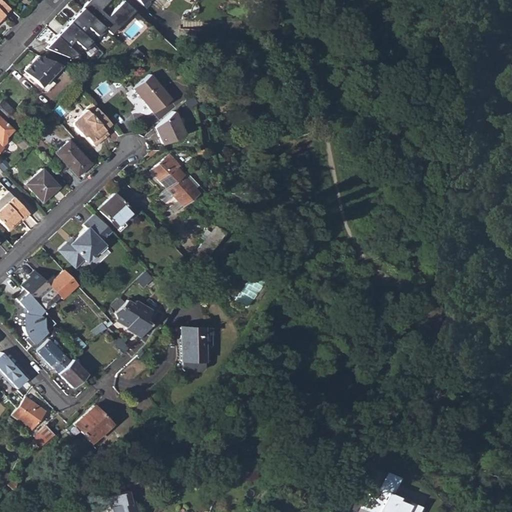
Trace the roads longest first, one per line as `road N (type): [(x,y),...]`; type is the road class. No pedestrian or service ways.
road 1 (track): [(511,435),(447,337),(408,291),(369,265),(344,220),(329,142),(328,67),(342,31),(361,12),(393,0)]
road 2 (residential): [(130,147),(0,274)]
road 3 (residential): [(125,356),(80,401),(59,403),(0,338)]
